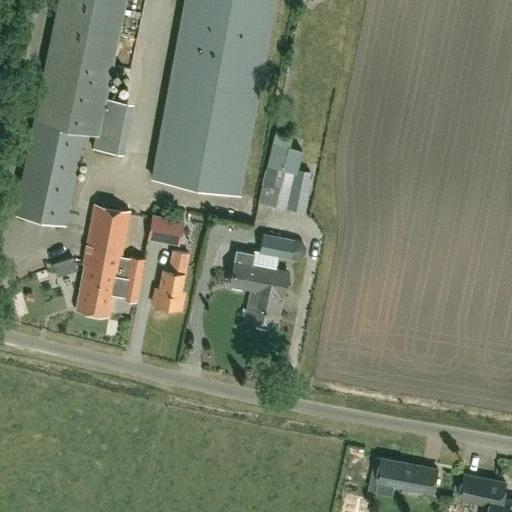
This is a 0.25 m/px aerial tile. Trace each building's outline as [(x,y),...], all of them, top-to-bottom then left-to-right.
[(55,0),(32,120),(14,213),(63,222),(82,129),(94,132),(99,133),(106,97),(112,70),(117,40),(125,0),(55,0)] [(237,191),(260,65),(271,0),(185,0),(154,176),(237,191)] [(273,134),(257,201),(286,207),(287,208),(287,207),(304,211),(308,191),(312,174),(296,170),(282,167),(287,145),(289,145),(291,137),(273,134)] [(135,300),(139,281),(143,257),(129,255),(128,257),(120,255),(128,210),(93,203),(82,263),(85,264),(77,309),(106,314),(110,292),(121,294),(120,297),(135,300)] [(167,217),(164,242),(180,243),(183,219),(167,217)] [(259,251),(276,254),(280,236),(262,232),(259,251)] [(292,239),(280,236),(276,254),(288,257),(292,239)] [(179,288),(186,251),(173,249),(169,269),(163,267),(159,287),(155,286),(151,301),(179,307),(182,289),(179,288)] [(273,286),(274,282),(286,284),(289,271),(253,263),(255,253),(237,250),(231,283),(252,288),(260,289),(261,284),(265,285),(273,286)] [(277,328),(286,284),(274,282),(273,286),(265,285),(261,284),(260,289),(252,288),(245,321),(277,328)] [(384,458),(377,491),(394,494),(396,484),(434,491),(439,469),(384,458)] [(511,511),(511,500),(504,498),(507,483),(466,474),(464,482),(462,492),(461,497),(493,503),(491,511),(484,509),(483,511),(511,511)]
